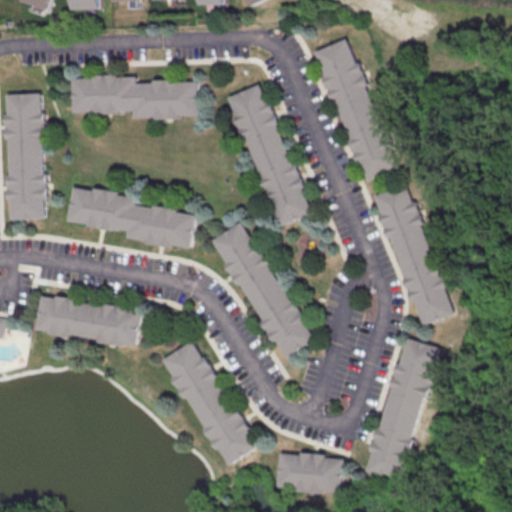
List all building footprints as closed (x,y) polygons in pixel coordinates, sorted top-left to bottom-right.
[(315,49),(347,36),(357,61),(359,60),(369,84),(366,85),(382,124),(385,123),(394,145),(390,147),(398,165),(369,177),(363,160),(359,162),(349,138),(351,137),(335,97),(332,98),(323,76),(325,74),(315,49)] [(200,118),(200,81),(139,81),(139,76),(75,76),(75,114),(136,113),(136,118),(200,118)] [(282,224),(314,211),(303,186),(306,185),(296,162),(293,163),(277,123),(280,122),(271,100),(267,102),(259,83),(231,95),(238,112),(234,113),(244,137),(246,137),(262,176),(259,177),(269,200),(271,199),(282,224)] [(7,93),(11,219),(45,218),(40,92),(7,93)] [(425,325),(457,312),(447,287),(450,286),(440,262),(438,263),(422,223),(425,222),(416,200),(412,202),(405,183),(377,194),(383,211),(379,213),(389,237),(391,236),(406,276),(403,277),(412,300),(415,299),(425,325)] [(74,186),(68,220),(128,231),(127,238),(188,249),(195,215),(136,205),(137,197),(74,186)] [(212,239),(240,221),(255,244),(257,242),(271,264),(269,265),(292,301),(295,299),(308,319),(304,322),(315,338),(289,355),(280,340),(276,342),(262,320),(264,319),(240,283),(238,285),(224,264),(227,263),(212,239)] [(139,347),(145,308),(45,294),(40,333),(139,347)] [(164,358),(193,340),(203,356),(206,354),(217,372),(215,374),(238,409),(240,408),(253,428),(250,430),(261,447),(235,463),(225,448),(221,451),(207,429),(209,428),(186,391),(183,393),(170,373),(173,371),(164,358)] [(365,478),(397,488),(405,463),(408,463),(416,439),(413,438),(425,397),(428,398),(436,375),(432,374),(438,355),(408,346),(403,363),(399,362),(391,387),(393,388),(380,428),(377,428),(370,451),(373,452),(365,478)] [(280,490),(345,496),(349,456),(284,450),(280,490)]
